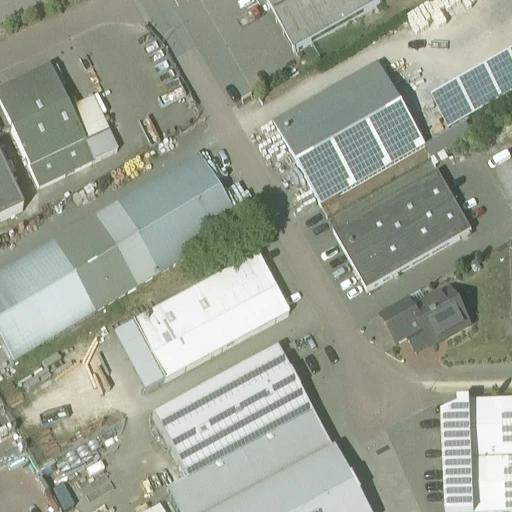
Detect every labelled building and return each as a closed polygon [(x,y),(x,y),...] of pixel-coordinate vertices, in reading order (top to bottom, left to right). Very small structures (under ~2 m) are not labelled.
[(379,0),(263,0),(294,55),(382,5),(379,0)] [(511,59),(433,105),(448,132),(511,95),(511,59)] [(379,67),(274,127),(321,209),(426,149),(379,67)] [(0,95),(0,111),(10,133),(39,192),(94,165),(85,146),(69,114),(76,110),(73,105),(67,108),(49,72),(0,95)] [(76,110),(69,114),(85,146),(108,136),(92,103),(76,110)] [(0,225),(23,214),(0,167),(0,138),(10,133),(0,111),(0,225)] [(466,126),(432,145),(439,157),(472,138),(466,126)] [(108,136),(85,146),(94,165),(117,155),(108,136)] [(198,160),(94,222),(136,292),(240,230),(198,160)] [(438,176),(334,235),(367,295),(472,235),(438,176)] [(94,222),(53,247),(94,317),(136,292),(94,222)] [(53,247),(0,278),(0,345),(12,366),(94,317),(53,247)] [(257,259),(133,326),(164,384),(288,317),(257,259)] [(415,316),(413,316),(423,333),(432,348),(434,347),(433,345),(444,339),(445,341),(469,328),(450,296),(415,316)] [(408,304),(381,320),(397,348),(423,333),(413,316),(415,316),(408,304)] [(294,344),(282,351),(284,355),(296,349),(294,344)] [(276,354),(152,421),(186,485),(187,486),(311,418),(276,354)] [(511,404),(470,406),(472,462),(511,460),(511,404)] [(459,412),(442,420),(446,511),(473,511),(472,462),(470,406),(470,405),(459,406),(459,412)] [(311,418),(187,486),(186,485),(166,495),(175,511),(228,511),(331,456),(311,418)] [(228,511),(364,511),(358,499),(359,499),(349,481),(348,482),(334,455),(331,456),(228,511)] [(511,511),(511,460),(472,462),(473,511),(511,511)]
